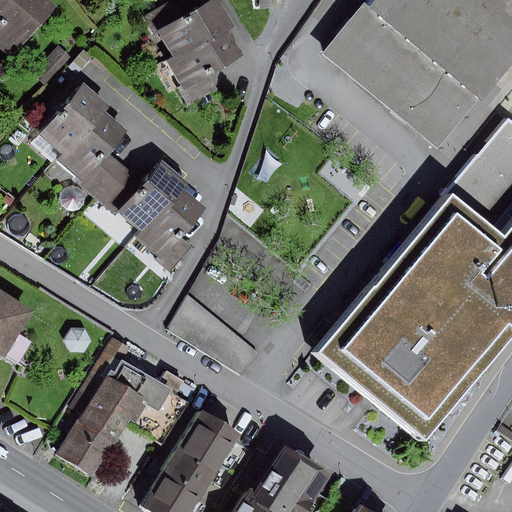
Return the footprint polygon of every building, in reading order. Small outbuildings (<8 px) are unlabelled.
[(58,6),(50,0),(0,0),(0,47),(14,59),(58,6)] [(154,28),(174,63),(231,29),(237,26),(221,0),(211,0),(183,17),(174,2),(143,20),(149,31),(154,28)] [(458,166),(301,352),(366,404),(410,441),(511,317),(511,0),(371,0),(328,52),(458,166)] [(187,107),(217,89),(210,77),(247,54),(231,29),(174,63),(171,66),(184,86),(177,91),(187,107)] [(74,89),(38,128),(65,152),(89,125),(107,104),(85,85),(77,93),(74,89)] [(109,154),(115,148),(89,125),(58,160),(84,183),(109,154)] [(109,154),(84,183),(81,186),(114,215),(118,210),(142,183),(109,154)] [(162,160),(142,183),(118,210),(146,234),(187,188),(190,184),(162,160)] [(209,207),(187,188),(146,234),(142,239),(165,258),(184,236),(209,207)] [(196,246),(184,236),(165,258),(163,260),(175,270),(196,246)] [(0,348),(22,312),(0,298),(0,348)] [(55,458),(90,480),(130,418),(136,421),(147,404),(95,371),(70,411),(81,418),(55,458)] [(201,410),(139,507),(146,511),(189,511),(239,434),(201,410)] [(245,489),(231,511),(313,511),(334,479),(282,448),(254,495),(245,489)]
